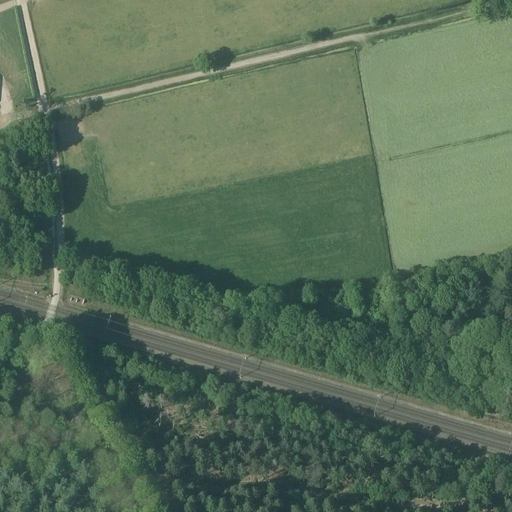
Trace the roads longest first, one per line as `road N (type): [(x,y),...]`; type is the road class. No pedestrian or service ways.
road 1 (unknown): [(40,111),(499,0)]
road 2 (track): [(131,472),(208,488),(376,500),(511,495)]
road 3 (track): [(24,0),(57,172),(57,269)]
road 4 (track): [(42,347),(133,511)]
road 5 (unknown): [(42,347),(37,358),(114,511)]
